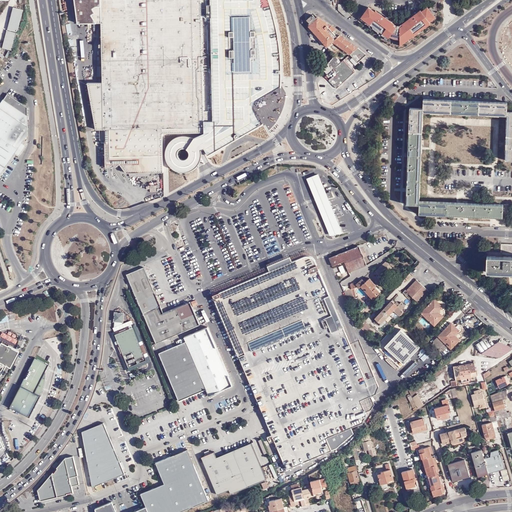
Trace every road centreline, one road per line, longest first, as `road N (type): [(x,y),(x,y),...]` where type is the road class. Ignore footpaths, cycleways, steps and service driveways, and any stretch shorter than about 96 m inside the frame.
road 1 (secondary): [(0,501),(48,458),(82,402),(103,279)]
road 2 (secondary): [(78,287),(85,323),(73,389),(45,439),(0,485)]
road 3 (secondary): [(42,0),(70,193),(65,219)]
road 4 (secondary): [(115,251),(266,161),(306,154)]
road 5 (secondary): [(342,137),(376,96),(464,31)]
road 6 (secondary): [(290,127),(155,207)]
road 7 (secondary): [(74,142),(51,0)]
road 8 (secondary): [(155,207),(118,213),(99,202),(74,142)]
road 9 (secondary): [(318,156),(406,236)]
